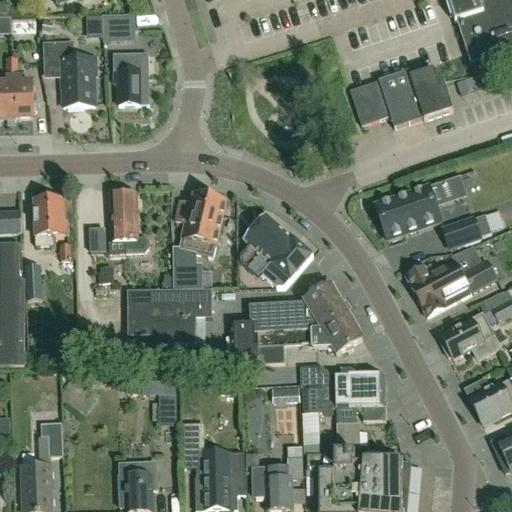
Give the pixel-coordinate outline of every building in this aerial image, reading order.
[(54,0),(57,9),(86,0),(54,0)] [(511,0),(445,0),(454,26),(456,26),(469,68),(511,53),(511,0)] [(119,46),(119,20),(103,21),(103,47),(119,46)] [(42,35),(51,36),(53,27),(44,25),(42,35)] [(44,48),(45,80),(62,80),(63,113),(91,112),(91,81),(95,81),(95,64),(73,64),(73,53),(63,53),(63,48),(44,48)] [(16,101),(17,124),(33,124),(32,118),(37,118),(37,106),(32,106),(32,89),(21,89),(21,79),(19,79),(19,51),(11,51),(11,62),(6,62),(7,83),(7,89),(12,89),(12,101),(16,101)] [(144,70),(126,70),(126,77),(114,77),(114,89),(118,89),(118,111),(148,111),(148,96),(144,96),(144,70)] [(361,132),(390,123),(394,134),(423,124),(423,126),(453,116),(443,86),(437,88),(433,75),(410,82),(408,76),(377,86),(378,87),(350,97),(361,132)] [(7,89),(0,89),(0,85),(0,84),(0,124),(17,124),(16,101),(12,101),(12,89),(7,89)] [(428,192),(375,211),(387,245),(440,226),(428,192)] [(109,201),(111,248),(124,248),(124,256),(145,256),(149,251),(149,244),(145,241),(138,241),(136,200),(109,201)] [(180,207),(175,226),(185,229),(181,243),(182,243),(180,254),(172,254),(174,296),(202,295),(201,271),(196,271),(195,259),(212,263),(215,250),(216,251),(226,208),(221,207),(220,203),(213,202),(210,205),(193,201),(191,210),(180,207)] [(38,206),(34,206),(35,242),(36,241),(36,252),(53,251),(53,241),(68,241),(68,227),(64,227),(63,206),(48,206),(47,203),(40,203),(38,206)] [(0,238),(21,238),(20,217),(0,217),(0,238)] [(241,263),(277,295),(284,294),(291,287),(295,290),(314,268),(310,265),(313,262),(266,221),(253,237),(250,235),(244,241),(247,243),(244,247),(250,252),(241,263)] [(449,256),(483,245),(475,221),(441,232),(449,256)] [(87,243),(73,244),(73,259),(88,259),(87,243)] [(59,248),(60,265),(72,265),(71,248),(59,248)] [(497,285),(487,266),(476,272),(466,254),(452,261),(455,267),(439,275),(429,280),(424,271),(406,281),(427,323),(470,299),(497,285)] [(25,270),(27,305),(43,304),(41,269),(25,270)] [(226,270),(216,271),(217,287),(227,287),(226,270)] [(101,273),(102,289),(114,288),(113,272),(101,273)] [(230,330),(232,371),(258,370),(257,351),(314,348),(314,353),(332,352),(337,360),(362,345),(330,291),(305,306),(306,308),(249,311),(250,329),(230,330)] [(441,341),(446,352),(443,354),(448,362),(451,361),(453,365),(472,355),(477,365),(499,353),(487,330),(497,325),(498,328),(511,320),(511,292),(501,299),(483,308),(488,317),(482,320),(441,341)] [(211,324),(211,296),(152,296),(152,324),(152,350),(206,349),(205,324),(211,324)] [(164,363),(151,363),(151,373),(164,372),(164,363)] [(301,407),(302,430),(319,429),(319,421),(322,421),(321,413),(323,413),(323,419),(334,418),(334,412),(336,412),(336,413),(337,413),(338,454),(360,454),(359,429),(356,429),(356,417),(363,417),(363,427),(386,426),(385,381),(336,382),(336,390),(323,391),(322,370),(301,371),(302,407),(301,407)] [(511,370),(506,373),(511,384),(500,388),(499,387),(488,392),(485,386),(465,395),(482,430),(511,416),(511,370)] [(143,379),(128,379),(128,400),(143,400),(143,379)] [(143,379),(143,400),(176,400),(176,379),(143,379)] [(237,380),(218,380),(218,395),(237,395),(237,380)] [(284,394),(285,409),(298,408),(298,393),(284,394)] [(49,442),(50,462),(51,462),(63,461),(62,427),(41,428),(41,441),(41,442),(49,442)] [(195,484),(195,511),(237,511),(237,501),(245,500),(243,458),(231,459),(231,456),(211,456),(204,453),(204,428),(183,428),(183,473),(196,473),(196,484),(195,484)] [(505,478),(511,474),(511,442),(506,445),(504,441),(490,447),(505,478)] [(319,449),(303,450),(303,459),(306,459),(319,459),(319,449)] [(287,452),(288,472),(252,473),(253,504),(266,503),(266,511),(293,511),(293,485),(302,485),(301,451),(287,452)] [(246,458),(246,471),(258,470),(258,458),(246,458)] [(319,501),(319,511),(406,511),(411,468),(401,467),(361,467),(361,459),(319,459),(306,459),(306,482),(314,482),(314,501),(319,501)] [(126,481),(125,481),(125,511),(152,511),(152,496),(157,495),(157,480),(156,480),(156,468),(125,469),(126,481)] [(52,511),(51,471),(40,471),(39,471),(22,471),(22,511),(52,511)]
